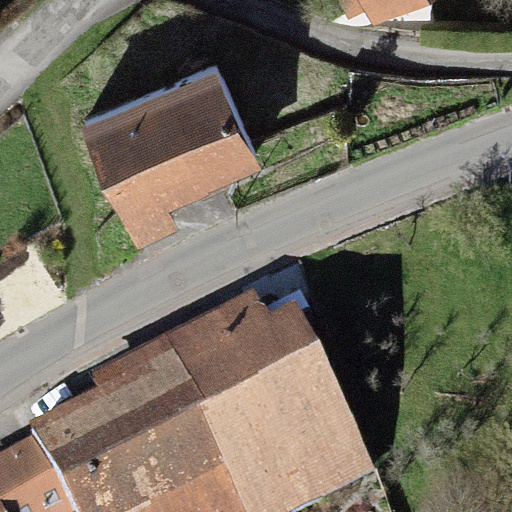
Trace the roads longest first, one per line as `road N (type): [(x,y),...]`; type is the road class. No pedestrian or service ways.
road 1 (secondary): [(0,398),(73,347),(216,270),(511,151)]
road 2 (residential): [(230,0),(333,45),(511,65)]
